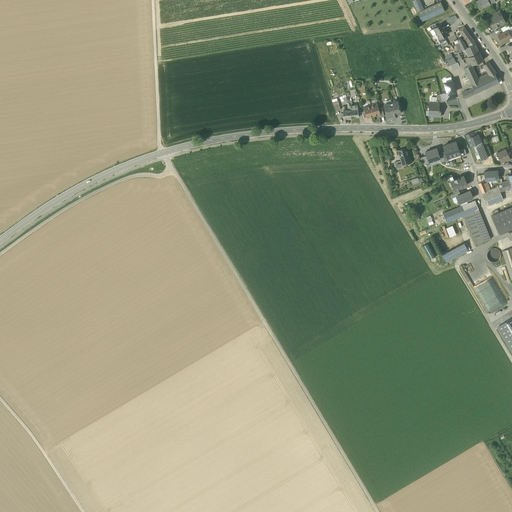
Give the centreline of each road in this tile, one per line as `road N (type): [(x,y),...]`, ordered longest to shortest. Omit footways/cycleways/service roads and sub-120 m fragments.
road 1 (track): [(377,511),(163,152),(152,0)]
road 2 (tertiary): [(0,239),(120,168),(195,143),(298,129),(459,126)]
road 3 (track): [(173,171),(138,174),(94,192),(0,253)]
road 4 (track): [(498,240),(453,262),(511,358)]
road 5 (track): [(0,399),(82,511)]
